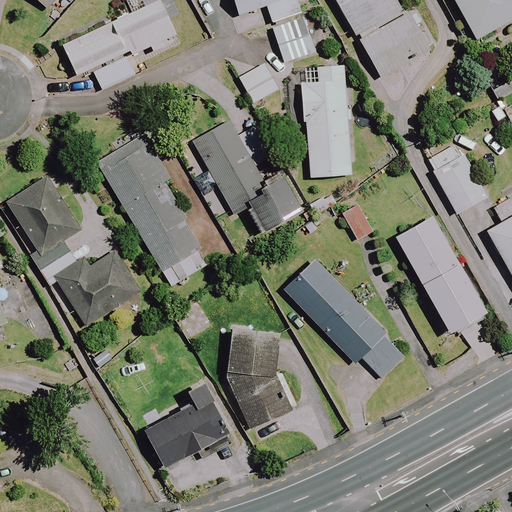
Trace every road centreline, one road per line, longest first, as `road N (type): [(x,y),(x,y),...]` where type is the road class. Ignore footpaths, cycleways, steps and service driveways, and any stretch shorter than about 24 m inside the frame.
road 1 (unknown): [(0,102),(63,114),(103,108),(191,69),(207,60),(209,46),(194,0)]
road 2 (trunk): [(346,479),(511,387)]
road 3 (trunk): [(511,448),(394,511)]
